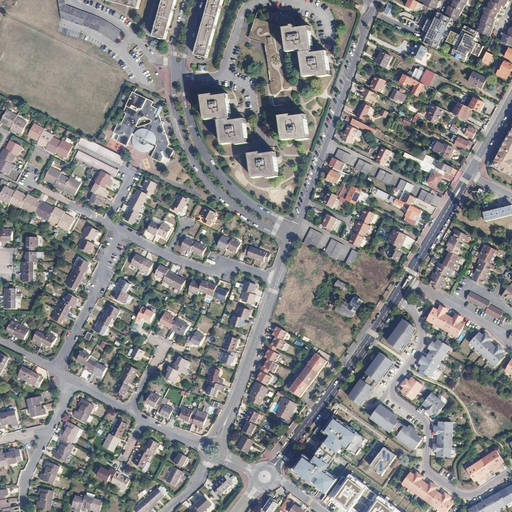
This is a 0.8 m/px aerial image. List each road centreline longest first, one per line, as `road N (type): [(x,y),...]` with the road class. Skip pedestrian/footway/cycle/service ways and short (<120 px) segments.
road 1 (residential): [(395,298),(422,335),(392,392),(427,425),(427,471),(458,494),(477,493),(511,472)]
road 2 (tertiary): [(188,0),(173,76),(189,154),(227,204),(292,236)]
road 3 (tertiary): [(295,228),(237,196),(199,149),(181,76),(198,0)]
road 4 (residential): [(376,0),(295,228)]
road 5 (residential): [(272,468),(395,298)]
road 6 (residential): [(54,369),(121,232)]
road 7 (tertiary): [(277,278),(227,418)]
road 8 (residential): [(405,282),(469,174)]
